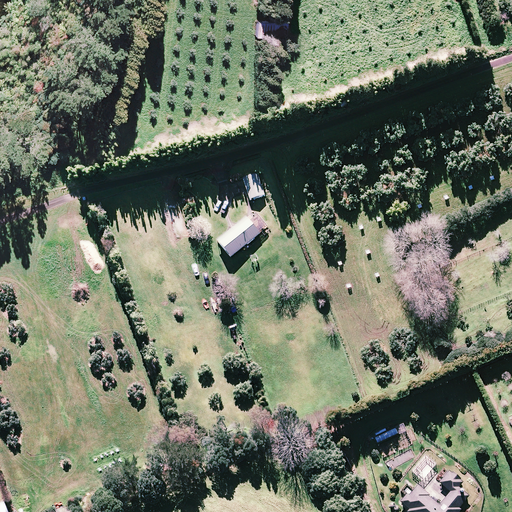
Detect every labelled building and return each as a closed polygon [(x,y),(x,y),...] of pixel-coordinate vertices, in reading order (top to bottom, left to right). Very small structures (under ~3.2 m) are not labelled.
[(288,22),(257,19),(256,36),(286,38),(288,22)] [(265,197),(259,177),(244,182),(250,202),(265,197)] [(261,234),(247,217),(218,241),(231,257),(261,234)] [(398,435),(395,429),(374,440),(377,445),(398,435)] [(406,511),(461,511),(477,497),(450,471),(447,473),(443,469),(434,478),(450,494),(438,506),(419,486),(411,494),(405,487),(400,492),(406,497),(399,504),(406,511)]
